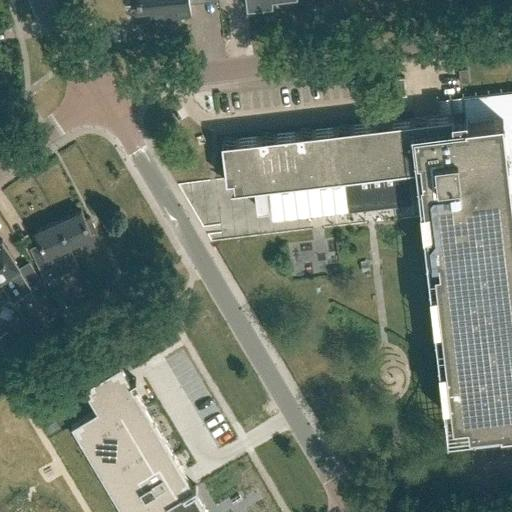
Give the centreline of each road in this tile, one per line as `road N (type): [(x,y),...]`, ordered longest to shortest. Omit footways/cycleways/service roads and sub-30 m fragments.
road 1 (unclassified): [(348,511),(101,97)]
road 2 (unclassified): [(101,97),(164,80),(511,38)]
road 3 (residential): [(0,164),(101,97)]
